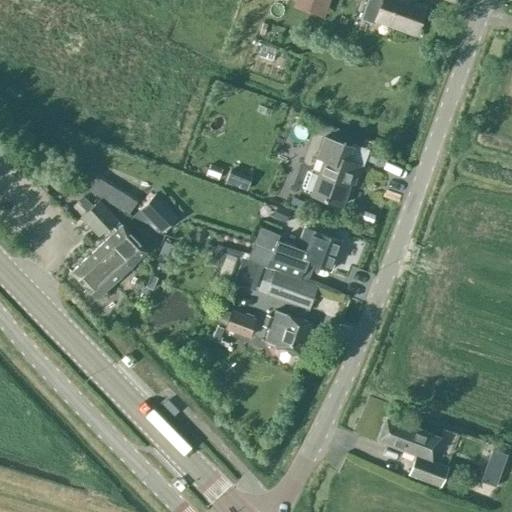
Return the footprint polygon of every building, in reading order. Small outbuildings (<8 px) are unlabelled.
[(294,0),(291,9),(323,20),(330,0),(294,0)] [(414,33),(424,7),(405,0),(366,0),(364,7),(362,14),(357,12),(352,24),(368,30),(374,11),(378,12),(375,19),(414,33)] [(273,153),(294,163),(309,131),(288,121),(273,153)] [(344,159),(349,147),(324,138),(318,155),(325,158),(320,171),(313,169),(309,171),(303,187),(305,192),(312,194),(312,195),(341,205),(349,181),(352,182),(358,164),(344,159)] [(26,172),(34,182),(46,173),(39,163),(26,172)] [(101,200),(101,201),(92,191),(73,208),(82,217),(99,236),(107,228),(113,234),(71,271),(83,284),(95,298),(147,252),(140,244),(152,233),(137,216),(124,227),(123,225),(122,225),(117,219),(101,200)] [(138,209),(161,232),(177,216),(154,193),(138,209)] [(280,234),(295,240),(301,224),(287,218),(280,234)] [(276,233),(265,229),(259,245),(270,249),(276,233)] [(339,241),(311,231),(304,250),(284,243),(278,258),(269,255),(265,266),(271,268),(301,279),(306,268),(308,262),(329,269),(339,241)] [(163,240),(155,259),(164,263),(172,244),(163,240)] [(262,265),(242,257),(232,282),(253,290),(262,265)] [(170,258),(167,266),(194,276),(197,268),(170,258)] [(301,279),(271,268),(263,292),(306,308),(314,284),(301,279)] [(224,327),(247,334),(252,317),(230,310),(224,327)] [(310,322),(275,310),(272,317),(267,315),(263,326),(269,328),(264,341),(298,354),(310,322)] [(440,437),(386,417),(377,440),(415,455),(411,467),(408,473),(442,486),(449,469),(431,462),(440,437)] [(508,452),(493,446),(485,469),(500,475),(508,452)]
